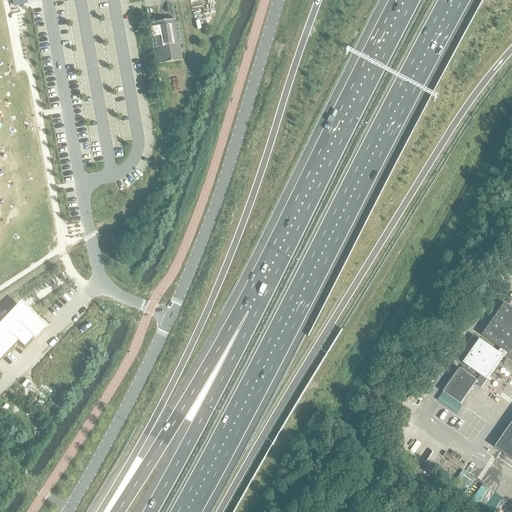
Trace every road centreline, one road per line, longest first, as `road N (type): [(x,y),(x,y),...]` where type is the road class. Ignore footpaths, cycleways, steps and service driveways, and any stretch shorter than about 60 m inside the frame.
road 1 (motorway): [(185,511),(454,0)]
road 2 (trunk): [(317,0),(222,274),(99,511)]
road 3 (tertiary): [(68,511),(137,387),(211,220),(278,0)]
road 4 (trunk): [(221,511),(452,127),(511,49)]
road 5 (motorway): [(407,0),(250,309)]
road 6 (motorway): [(250,309),(230,323),(117,511)]
road 7 (motorway): [(250,309),(248,328),(148,511)]
